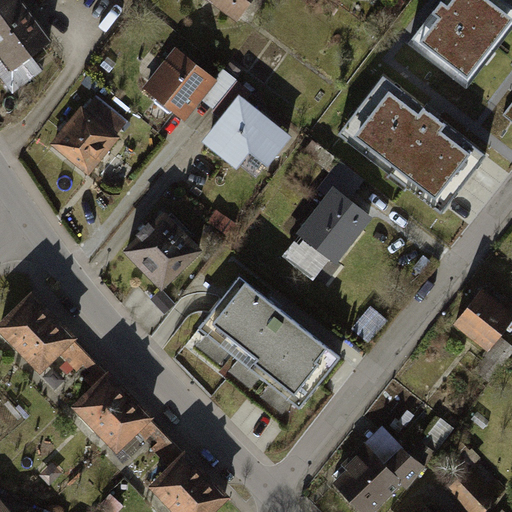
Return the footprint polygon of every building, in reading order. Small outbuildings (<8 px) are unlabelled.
[(23,0),(0,0),(0,65),(18,95),(64,67),(23,0)] [(201,0),(237,25),(255,0),(201,0)] [(511,0),(442,0),(410,43),(470,89),(511,34),(511,0)] [(139,81),(187,119),(219,78),(172,41),(139,81)] [(337,131),(442,212),(493,146),(387,65),(337,131)] [(247,99),(214,144),(266,183),(300,138),(247,99)] [(95,100),(59,149),(93,174),(129,125),(95,100)] [(511,119),(511,101),(503,112),(511,119)] [(342,191),(307,236),(345,264),(379,220),(342,191)] [(171,215),(130,254),(165,291),(206,252),(171,215)] [(342,352),(240,274),(201,325),(303,403),(342,352)] [(511,315),(485,295),(463,323),(495,348),(511,326),(511,315)] [(73,337),(31,296),(1,327),(43,368),(73,337)] [(151,417),(108,375),(77,406),(120,448),(151,417)] [(388,433),(336,485),(363,511),(379,511),(423,468),(388,433)] [(211,511),(228,496),(187,455),(155,486),(180,511),(211,511)] [(478,468),(453,492),(472,511),(486,511),(504,495),(478,468)]
